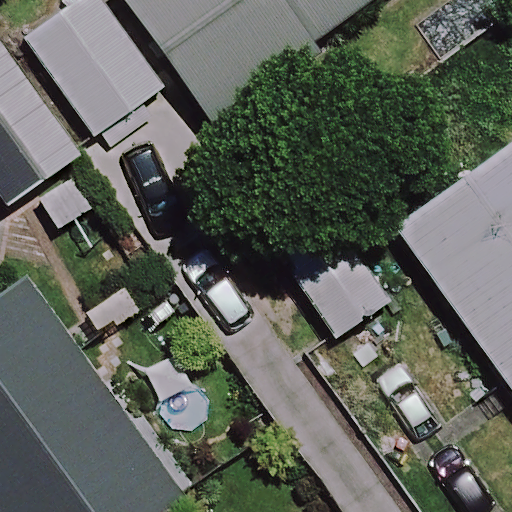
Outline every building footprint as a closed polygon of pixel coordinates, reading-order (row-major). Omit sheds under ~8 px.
[(156,94),(90,0),(77,0),(14,44),(84,144),(156,94)] [(337,73),(315,42),(374,0),(104,0),(181,108),(216,158),(337,73)] [(0,214),(79,154),(0,52),(0,214)] [(511,144),(389,233),(511,406),(511,144)] [(384,306),(343,241),(286,277),(327,342),(384,306)] [(0,292),(0,511),(169,511),(180,505),(16,280),(0,292)]
